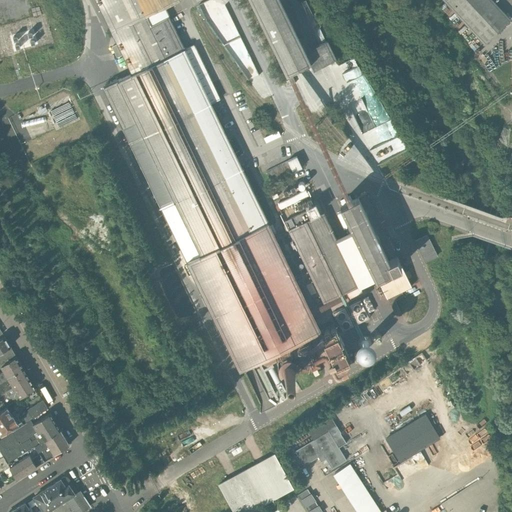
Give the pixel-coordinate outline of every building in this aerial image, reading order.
[(147,15),(139,0),(96,0),(132,75),(185,49),(169,17),(152,25),(147,15)] [(139,0),(147,15),(178,0),(139,0)] [(212,0),(204,0),(199,3),(218,36),(231,29),(228,24),(227,25),(212,0)] [(299,38),(303,37),(298,27),(299,26),(286,0),(250,0),(286,75),(310,63),(311,63),(299,38)] [(443,0),(484,43),(509,19),(491,0),(443,0)] [(303,37),(299,38),(311,63),(310,63),(314,71),(336,60),(328,41),(311,50),(304,36),(303,37)] [(194,45),(185,49),(132,75),(103,89),(185,259),(267,220),(255,197),(257,196),(255,192),(253,192),(250,186),(252,186),(250,181),(248,182),(246,176),(247,175),(243,168),(238,157),(237,158),(229,138),(211,103),(220,99),(194,45)] [(334,65),(341,82),(362,74),(355,57),(334,65)] [(413,108),(404,114),(410,124),(419,118),(413,108)] [(302,167),(296,155),(266,170),(272,183),(302,167)] [(305,189),(278,203),(281,209),(308,195),(305,189)] [(410,286),(365,194),(341,205),(369,263),(376,278),(386,298),(410,286)] [(307,210),(284,221),(322,302),(357,286),(348,265),(349,264),(346,257),(344,258),(323,213),(311,218),(307,210)] [(267,220),(185,259),(239,370),(320,331),(267,220)] [(427,235),(414,241),(425,262),(437,256),(427,235)] [(376,278),(369,263),(362,266),(370,281),(376,278)] [(343,329),(354,324),(345,306),(334,311),(343,329)] [(372,347),(372,331),(354,331),(355,348),(372,347)] [(0,354),(11,347),(4,336),(4,337),(4,336),(0,338),(0,354)] [(0,382),(7,378),(22,367),(11,347),(0,354),(0,364),(1,366),(0,367),(4,373),(2,374),(1,373),(0,374),(0,382)] [(11,398),(14,403),(35,388),(22,367),(7,378),(0,382),(0,396),(6,393),(9,399),(11,398)] [(26,423),(48,409),(42,400),(27,410),(22,417),(26,423)] [(0,412),(0,435),(0,436),(21,422),(16,415),(13,417),(7,408),(0,412)] [(199,418),(204,430),(224,422),(220,410),(199,418)] [(49,413),(41,419),(32,424),(37,432),(24,440),(25,441),(19,445),(12,433),(0,440),(0,450),(4,457),(8,464),(16,458),(26,452),(60,430),(50,413),(49,413)] [(399,462),(441,439),(427,414),(385,437),(399,462)] [(333,417),(309,430),(314,440),(296,449),(304,465),(319,457),(321,462),(327,459),(331,467),(347,459),(340,446),(346,443),(333,417)] [(69,445),(60,430),(26,452),(31,459),(39,454),(44,462),(69,445)] [(16,458),(26,473),(44,462),(39,454),(31,459),(26,452),(16,458)] [(275,454),(218,485),(233,511),(248,511),(293,488),(275,454)] [(298,454),(294,456),(300,467),(304,465),(298,454)] [(16,480),(26,473),(16,458),(8,464),(4,457),(0,458),(0,471),(3,469),(4,471),(9,468),(16,480)] [(380,511),(353,461),(335,471),(356,511),(380,511)] [(34,497),(44,511),(47,511),(66,500),(73,509),(74,508),(76,511),(81,511),(88,508),(74,487),(71,489),(69,486),(69,485),(69,483),(69,482),(69,481),(68,479),(67,478),(65,478),(64,478),(34,497)] [(307,490),(297,496),(300,501),(311,495),(307,490)] [(315,502),(305,508),(307,511),(310,511),(318,507),(315,502)] [(11,511),(31,511),(25,503),(11,511)]
